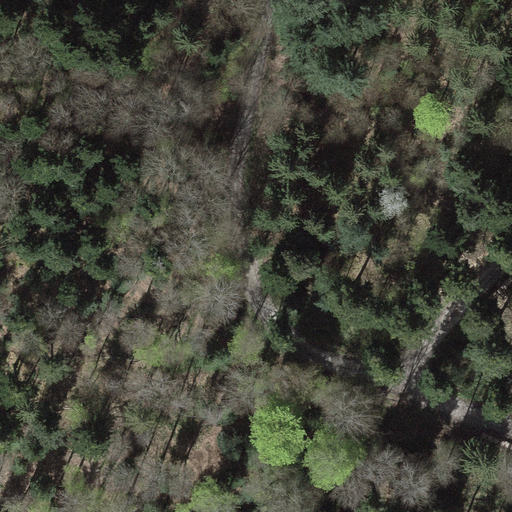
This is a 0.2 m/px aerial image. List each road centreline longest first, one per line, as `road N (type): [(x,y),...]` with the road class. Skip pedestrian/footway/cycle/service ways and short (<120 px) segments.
road 1 (track): [(261,0),(229,162),(246,265),(368,378),(511,260)]
road 2 (track): [(511,458),(368,378)]
